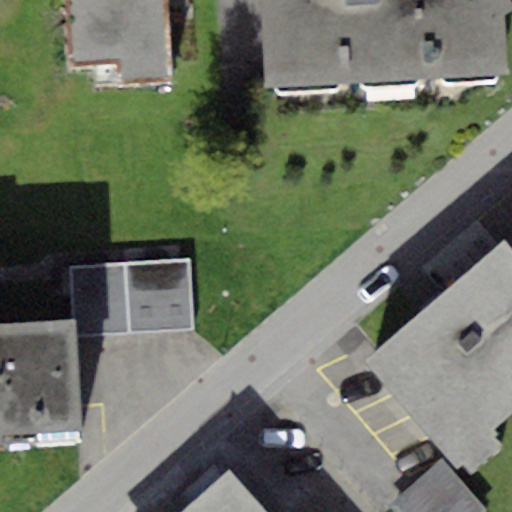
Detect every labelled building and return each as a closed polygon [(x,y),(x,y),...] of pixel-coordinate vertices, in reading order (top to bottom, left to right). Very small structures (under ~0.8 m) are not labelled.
[(64,0),(68,65),(115,62),(116,86),(171,83),(166,0),(64,0)] [(257,0),(262,90),(506,75),(503,20),(511,13),(511,7),(507,0),(257,0)] [(511,257),(509,254),(502,245),(365,357),(451,462),(458,470),(465,464),(474,475),(502,453),(492,441),(496,438),(489,428),(511,409),(511,257)] [(71,268),(74,322),(75,336),(195,329),(190,261),(71,268)] [(0,445),(3,446),(3,436),(81,431),(75,336),(74,322),(0,326),(0,445)] [(398,511),(483,511),(484,511),(441,461),(391,503),(398,511)] [(259,511),(225,474),(182,511),(259,511)]
